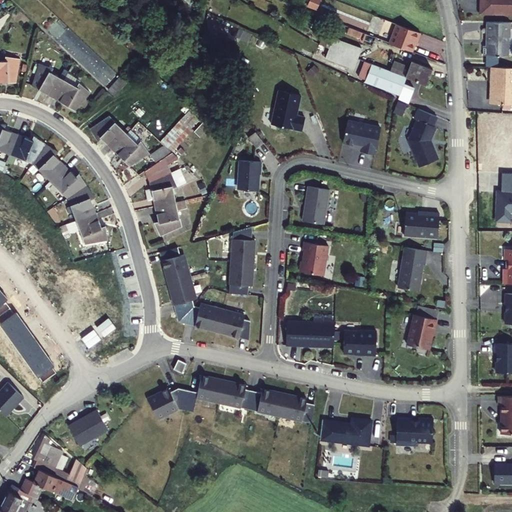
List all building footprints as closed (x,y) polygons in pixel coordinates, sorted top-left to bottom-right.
[(430,0),(418,0),(417,5),(428,9),(430,0)] [(511,0),(482,0),(482,13),(511,13),(511,0)] [(511,22),(488,22),(488,46),(485,46),(484,56),(500,56),(500,53),(509,54),(510,39),(511,35),(511,22)] [(421,33),(398,23),(390,43),(413,52),(418,40),(419,40),(421,33)] [(375,38),(348,28),(346,34),(362,39),(361,43),(372,47),(375,38)] [(323,34),(319,44),(357,58),(360,48),(323,34)] [(357,58),(319,44),(315,55),(353,68),(357,58)] [(5,62),(0,61),(0,82),(8,82),(8,83),(16,83),(20,59),(8,56),(8,61),(5,62)] [(390,71),(405,77),(425,84),(431,69),(411,60),(409,67),(394,61),(390,71)] [(403,83),(405,77),(390,71),(367,62),(364,61),(363,62),(358,77),(365,79),(364,81),(399,94),(410,98),(414,87),(403,83)] [(38,89),(53,98),(63,79),(51,73),(49,71),(52,66),(38,64),(31,86),(38,90),(38,89)] [(511,67),(493,66),(493,81),(494,84),(499,84),(499,88),(497,88),(494,90),(493,103),(511,103),(511,67)] [(127,83),(120,76),(108,90),(115,96),(127,83)] [(77,87),(63,79),(53,98),(75,111),(90,93),(80,84),(79,88),(77,87)] [(300,95),(278,91),(271,125),(302,131),(305,117),(296,115),(300,95)] [(408,103),(410,98),(399,94),(398,98),(408,103)] [(437,159),(429,141),(436,127),(433,126),(437,117),(419,109),(415,118),(417,119),(408,139),(419,166),(437,159)] [(112,148),(127,133),(110,115),(90,128),(96,140),(100,136),(102,138),(112,148)] [(375,155),(380,128),(347,121),(343,143),(362,147),(361,152),(375,155)] [(0,150),(10,155),(18,135),(4,129),(2,129),(3,124),(0,123),(0,150)] [(256,149),(264,143),(255,132),(248,138),(256,149)] [(127,133),(112,148),(130,167),(149,153),(142,142),(138,145),(136,144),(127,133)] [(18,135),(10,155),(33,163),(46,144),(36,137),(34,141),(32,140),(18,135)] [(46,144),(33,163),(50,181),(65,166),(55,156),(52,153),(56,150),(46,144)] [(177,159),(171,152),(142,173),(149,182),(155,207),(175,201),(172,188),(172,185),(176,184),(170,173),(167,165),(177,159)] [(260,174),(261,162),(237,159),(235,188),(258,190),(259,174),(260,174)] [(65,166),(50,181),(67,198),(87,185),(81,176),(77,178),(75,176),(65,166)] [(179,169),(170,173),(176,184),(172,185),(172,188),(175,201),(190,197),(179,169)] [(93,195),(87,185),(67,198),(76,220),(96,213),(90,200),(89,197),(93,195)] [(304,213),(303,220),(324,224),(329,190),(308,186),(305,207),(306,207),(305,213),(304,213)] [(175,201),(155,207),(158,221),(159,224),(155,226),(160,236),(181,227),(175,201)] [(438,238),(439,213),(425,212),(425,214),(406,212),(404,235),(438,238)] [(101,226),(96,213),(76,220),(82,236),(84,244),(108,240),(106,228),(101,228),(101,226)] [(48,247),(44,249),(21,214),(2,227),(32,273),(55,258),(48,247)] [(252,286),(255,240),(251,240),(252,226),(233,231),(229,293),(247,294),(248,285),(252,286)] [(301,261),(299,271),(324,275),(328,246),(305,241),(303,250),(304,251),(303,261),(301,261)] [(160,253),(179,321),(249,339),(250,320),(244,319),(245,315),(200,303),(199,307),(194,306),(192,299),(196,298),(184,254),(180,255),(178,247),(160,253)] [(427,250),(405,247),(398,288),(419,291),(423,265),(424,265),(427,250)] [(504,269),(503,284),(511,283),(511,248),(505,249),(505,260),(507,260),(507,269),(504,269)] [(109,321),(93,306),(92,298),(85,283),(89,279),(83,273),(58,284),(60,297),(68,296),(69,300),(74,305),(69,310),(75,316),(80,327),(87,326),(92,338),(89,341),(96,349),(105,345),(111,339),(120,338),(118,323),(110,325),(109,321)] [(416,315),(435,319),(437,311),(418,306),(416,315)] [(21,370),(30,385),(39,379),(40,379),(55,370),(52,357),(45,359),(38,348),(41,346),(32,331),(31,326),(24,328),(23,326),(20,316),(15,308),(0,316),(0,331),(1,331),(0,327),(0,325),(22,362),(24,368),(21,370)] [(407,345),(428,350),(431,340),(430,338),(431,333),(434,334),(437,320),(435,319),(416,315),(414,314),(407,345)] [(334,345),(334,323),(287,321),(286,345),(313,346),(316,344),(323,344),(324,346),(330,347),(332,345),(334,345)] [(376,355),(376,331),(360,331),(360,332),(344,331),(343,353),(362,353),(362,355),(376,355)] [(511,343),(496,344),(496,354),(497,354),(497,373),(511,373),(511,343)] [(186,363),(178,360),(174,369),(182,372),(186,363)] [(312,423),(314,404),(309,398),(202,371),(198,395),(312,423)] [(8,381),(0,389),(0,411),(5,416),(24,397),(8,381)] [(198,388),(180,385),(180,388),(172,393),(169,387),(147,394),(160,419),(181,409),(196,410),(198,388)] [(511,395),(498,396),(498,404),(501,404),(501,412),(503,412),(502,422),(501,422),(501,434),(511,433),(511,395)] [(81,418),(68,425),(79,445),(108,429),(97,409),(85,416),(85,417),(83,419),(81,418)] [(322,419),(320,439),(368,445),(372,420),(352,417),(351,423),(322,419)] [(432,443),(433,419),(418,418),(418,421),(412,420),(412,419),(397,418),(396,445),(413,445),(416,442),(432,443)] [(38,469),(59,478),(62,470),(55,467),(62,451),(49,444),(51,441),(43,434),(36,449),(39,451),(32,466),(38,469)] [(66,481),(78,486),(86,468),(76,459),(66,481)] [(511,464),(494,464),(494,483),(511,482),(511,464)] [(59,478),(38,469),(32,482),(26,480),(21,491),(32,497),(36,500),(42,487),(52,492),(53,490),(73,499),(78,486),(66,481),(59,478)] [(11,485),(0,506),(0,508),(7,511),(28,511),(25,510),(32,497),(21,491),(11,485)]
